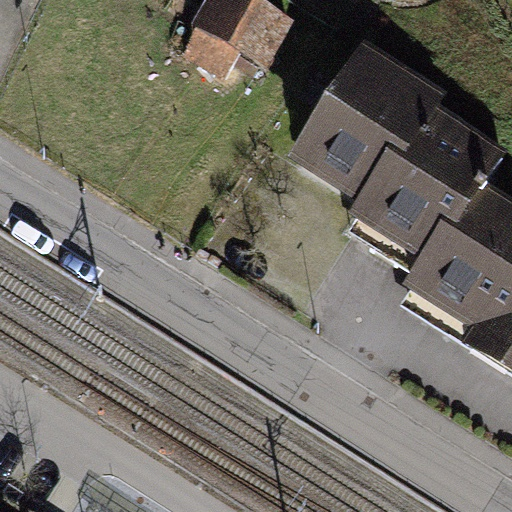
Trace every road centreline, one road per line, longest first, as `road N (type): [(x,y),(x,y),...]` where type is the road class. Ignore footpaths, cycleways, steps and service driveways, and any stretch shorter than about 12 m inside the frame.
road 1 (residential): [(0,187),(511,510)]
road 2 (residential): [(0,400),(179,511)]
